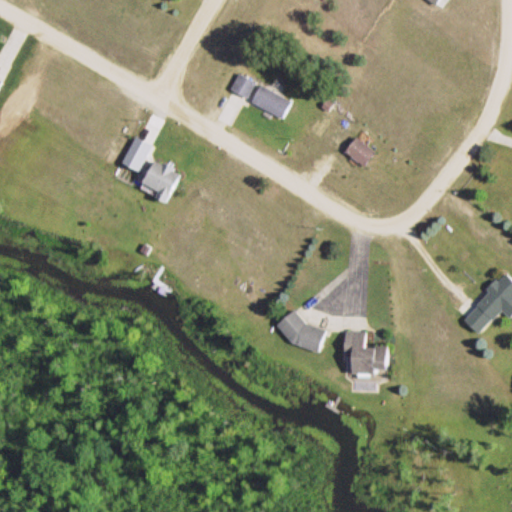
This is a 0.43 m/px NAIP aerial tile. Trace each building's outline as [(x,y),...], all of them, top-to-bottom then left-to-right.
[(0,91),(4,93),(11,77),(0,71),(0,91)] [(292,115),(300,97),(245,72),(236,90),(292,115)] [(353,150),(373,165),(384,150),(364,135),(353,150)] [(191,171),(161,158),(147,188),(177,201),(191,171)] [(511,270),(471,320),(488,334),(509,308),(511,310),(511,270)] [(331,345),(331,324),(305,324),(305,314),(298,314),(298,329),(296,329),(296,345),(331,345)]
